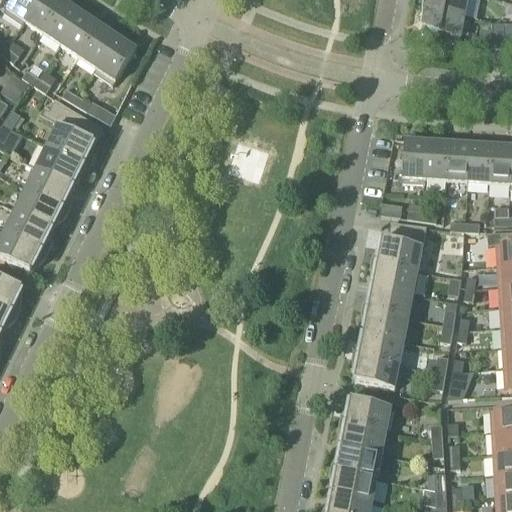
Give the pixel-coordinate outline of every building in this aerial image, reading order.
[(15,0),(3,19),(21,31),(42,0),(15,0)] [(52,0),(42,0),(21,31),(22,32),(25,28),(42,39),(63,7),(52,0)] [(422,12),(422,13),(464,22),(468,0),(466,0),(428,0),(427,2),(426,4),(424,7),(423,9),(422,12)] [(63,7),(42,39),(60,51),(81,19),(63,7)] [(464,22),(422,13),(421,16),(421,20),(421,21),(422,23),(423,26),(423,30),(423,33),(422,36),(459,44),(464,22)] [(81,19),(60,51),(78,63),(99,31),(81,19)] [(491,29),(491,53),(503,53),(503,29),(491,29)] [(511,29),(503,29),(503,53),(511,53),(511,29)] [(99,31),(78,63),(95,75),(93,79),(117,43),(99,31)] [(117,43),(93,79),(112,92),(136,56),(117,43)] [(7,53),(2,60),(13,69),(18,62),(7,53)] [(22,83),(33,91),(38,84),(27,76),(22,83)] [(0,97),(15,108),(27,89),(12,78),(0,97)] [(38,84),(33,91),(45,99),(50,92),(38,84)] [(61,103),(74,110),(78,102),(66,95),(61,103)] [(78,102),(74,110),(110,131),(116,121),(92,107),(91,109),(78,102)] [(45,114),(40,123),(57,131),(46,152),(89,173),(90,170),(91,167),(92,165),(92,159),(93,156),(93,154),(94,151),(95,149),(97,146),(98,144),(100,142),(102,140),(104,139),(100,135),(101,134),(54,106),(48,116),(45,114)] [(10,117),(1,131),(10,137),(19,123),(10,117)] [(10,137),(1,131),(0,132),(0,150),(1,151),(10,137)] [(401,190),(423,191),(426,148),(404,146),(401,190)] [(426,148),(423,191),(424,191),(424,187),(445,188),(448,149),(426,148)] [(448,149),(445,188),(467,189),(469,151),(448,149)] [(469,151),(467,189),(488,191),(491,152),(469,151)] [(46,152),(35,174),(74,193),(76,189),(77,187),(79,185),(80,184),(83,181),(85,179),(87,177),(89,173),(46,152)] [(511,153),(491,152),(488,191),(509,192),(509,197),(511,157),(511,153)] [(35,174),(25,195),(68,216),(69,213),(70,209),(71,207),(71,202),(72,198),(73,195),(74,193),(35,174)] [(25,195),(14,217),(53,236),(54,232),(56,230),(58,228),(63,224),(65,222),(67,219),(68,216),(25,195)] [(406,226),(421,228),(421,218),(407,216),(406,226)] [(14,217),(3,238),(47,259),(47,258),(48,256),(48,255),(49,253),(49,250),(50,245),(50,244),(50,241),(52,238),(53,236),(14,217)] [(421,218),(421,228),(435,230),(436,220),(421,218)] [(493,233),(508,232),(508,223),(493,223),(493,233)] [(449,237),(463,238),(464,229),(450,228),(449,237)] [(370,267),(370,268),(417,278),(425,236),(390,229),(386,246),(380,245),(379,249),(378,251),(376,255),(373,259),(372,261),(371,265),(370,267)] [(464,229),(463,238),(478,239),(478,230),(464,229)] [(3,238),(0,245),(0,263),(31,279),(33,276),(35,273),(38,270),(41,267),(42,266),(45,263),(46,261),(47,259),(3,238)] [(488,252),(495,251),(496,273),(511,272),(511,239),(487,241),(488,252)] [(417,278),(370,268),(369,270),(369,272),(369,275),(369,277),(370,280),(370,282),(371,286),(370,289),(370,293),(412,301),(417,278)] [(511,272),(496,273),(496,274),(501,274),(502,293),(498,293),(498,294),(511,292),(511,272)] [(450,283),(448,300),(458,301),(460,285),(450,283)] [(467,283),(465,295),(474,296),(475,284),(467,283)] [(0,284),(0,311),(17,320),(17,319),(18,317),(19,313),(19,310),(20,307),(20,303),(21,299),(22,297),(23,296),(0,284)] [(511,292),(498,294),(499,314),(511,313),(511,292)] [(361,313),(360,315),(408,325),(412,301),(370,293),(369,295),(368,299),(367,302),(364,306),(362,309),(361,313)] [(465,295),(463,306),(472,307),(474,296),(465,295)] [(0,311),(0,338),(1,339),(3,337),(5,334),(7,331),(9,330),(12,327),(13,325),(15,323),(17,320),(0,311)] [(511,313),(499,314),(500,335),(511,333),(511,313)] [(408,325),(360,315),(360,317),(360,319),(360,321),(360,325),(361,330),(361,334),(361,336),(361,339),(361,340),(403,348),(408,325)] [(445,315),(442,332),(453,334),(456,316),(445,315)] [(460,324),(458,336),(467,337),(469,325),(460,324)] [(442,332),(440,347),(450,349),(453,334),(442,332)] [(511,333),(500,335),(501,355),(511,354),(511,333)] [(458,336),(457,347),(465,348),(467,337),(458,336)] [(352,360),(351,362),(398,372),(403,348),(361,340),(360,342),(359,346),(357,349),(355,353),(353,355),(352,358),(352,359),(352,360)] [(511,354),(501,355),(502,375),(511,374),(511,354)] [(437,365),(435,379),(445,381),(448,364),(438,362),(438,360),(430,359),(430,363),(437,365)] [(398,372),(351,362),(351,366),(351,367),(351,370),(351,372),(352,375),(352,377),(352,379),(352,381),(352,385),(352,388),(394,396),(398,372)] [(454,365),(452,377),(461,379),(463,366),(454,365)] [(511,374),(502,375),(504,398),(511,397),(511,374)] [(452,377),(449,389),(459,390),(461,379),(452,377)] [(445,381),(435,379),(432,394),(442,396),(445,381)] [(459,390),(449,389),(447,406),(461,405),(467,392),(459,390)] [(339,426),(338,429),(385,438),(390,414),(348,405),(348,408),(346,412),(345,415),(342,419),(341,422),(340,424),(339,425),(339,426)] [(511,415),(489,417),(490,439),(511,437),(511,415)] [(385,438),(338,429),(338,430),(338,432),(338,435),(338,437),(338,439),(339,442),(339,443),(339,447),(339,450),(339,453),(381,461),(385,438)] [(457,429),(447,430),(447,441),(458,441),(457,429)] [(430,432),(431,448),(442,447),(441,431),(430,432)] [(511,437),(490,439),(492,461),(511,459),(511,437)] [(442,447),(431,448),(432,465),(443,464),(442,447)] [(458,450),(448,451),(449,463),(459,463),(458,450)] [(329,473),(329,476),(376,485),(381,461),(339,453),(338,457),(336,460),(335,463),(332,468),(331,470),(330,471),(329,473)] [(511,459),(492,461),(493,482),(511,481),(511,459)] [(459,463),(449,463),(450,475),(460,475),(459,463)] [(376,485),(329,476),(328,480),(328,483),(329,486),(329,489),(330,493),(330,497),(330,498),(329,500),(371,509),(376,485)] [(444,480),(433,481),(427,481),(428,495),(434,495),(434,497),(445,497),(444,480)] [(511,481),(493,482),(494,504),(511,502),(511,481)] [(461,494),(451,494),(451,506),(461,505),(461,494)] [(445,511),(445,497),(434,497),(434,511),(445,511)] [(370,511),(371,509),(329,500),(328,504),(327,506),(326,510),(325,511),(324,511),(370,511)] [(511,511),(511,502),(494,504),(494,511),(511,511)]
